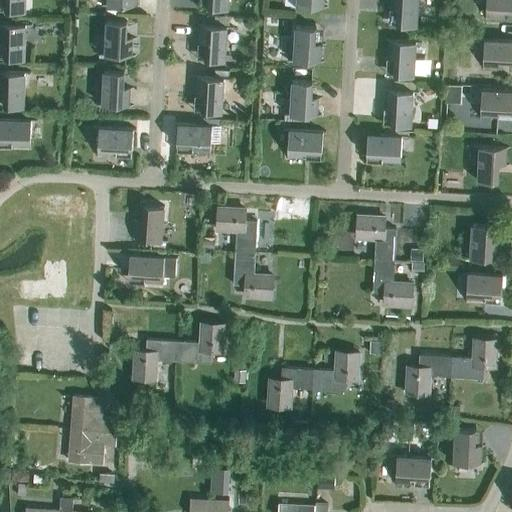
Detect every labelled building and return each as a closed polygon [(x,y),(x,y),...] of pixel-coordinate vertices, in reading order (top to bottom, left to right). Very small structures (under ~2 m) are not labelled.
[(5,0),(5,10),(26,10),(26,0),(5,0)] [(208,0),(208,7),(229,8),(229,0),(208,0)] [(391,0),(391,7),(397,8),(396,24),(417,25),(418,0),(391,0)] [(511,0),(486,0),(486,8),(486,20),(504,21),(504,10),(509,10),(511,10),(511,0)] [(131,55),(132,37),(126,37),(127,20),(106,19),(105,53),(99,53),(99,54),(125,55),(131,55)] [(32,23),(6,23),(0,22),(0,41),(5,41),(4,58),(25,58),(26,24),(32,24),(32,23)] [(207,24),(201,24),(200,42),(206,42),(205,59),(225,60),(227,26),(233,27),(233,26),(207,24)] [(320,61),(321,43),(315,43),(316,26),(295,25),(293,59),(288,59),(288,60),(313,61),(320,61)] [(511,39),(479,38),(479,39),(484,39),(483,58),(483,70),(501,71),(502,60),(506,60),(511,60),(511,39)] [(396,39),(389,39),(388,57),(395,58),(394,74),(414,75),(416,41),(422,42),(422,41),(396,39)] [(129,105),(130,87),(124,87),(124,70),(104,69),(102,103),(96,103),(96,104),(122,105),(129,105)] [(31,71),(5,71),(0,70),(0,89),(4,89),(4,106),(24,106),(25,72),(31,72),(31,71)] [(204,76),(197,75),(196,94),(202,94),(201,111),(222,112),(224,78),(230,78),(230,77),(204,76)] [(317,115),(318,97),(312,97),(313,80),(292,79),(290,113),(284,113),(284,114),(285,114),(310,115),(311,115),(317,115)] [(511,89),(476,88),(476,89),(482,89),(481,108),(480,120),(498,121),(499,110),(503,110),(511,110),(511,89)] [(393,89),(387,89),(386,107),(392,107),(391,124),(412,125),(413,91),(419,91),(419,90),(393,89)] [(37,120),(37,119),(0,117),(0,138),(12,139),(12,145),(31,145),(32,119),(37,120)] [(218,126),(218,124),(175,122),(175,123),(177,124),(176,143),(193,144),(192,150),(211,151),(212,125),(218,126)] [(136,129),(136,128),(93,125),(93,126),(99,127),(98,152),(116,153),(116,147),(132,148),(134,129),(136,129)] [(326,132),(326,130),(283,128),(283,129),(289,129),(287,155),(305,156),(306,150),(322,151),(323,131),(326,132)] [(408,136),(408,135),(365,133),(365,134),(367,134),(366,153),(383,154),(382,160),(401,161),(402,136),(408,136)] [(510,165),(511,147),(500,146),(474,145),(474,146),(480,146),(478,180),(498,181),(499,169),(499,164),(510,165)] [(71,199),(32,197),(31,213),(55,214),(54,230),(70,231),(71,199)] [(162,239),(164,205),(144,204),(143,220),(132,219),(130,237),(142,238),(142,239),(167,241),(168,239),(162,239)] [(235,250),(255,252),(257,219),(245,218),(245,207),(219,206),(218,228),(236,229),(235,250)] [(375,258),(395,260),(397,227),(384,227),(385,215),(359,214),(357,236),(376,237),(375,258)] [(413,227),(421,227),(421,216),(413,215),(413,227)] [(492,236),(493,224),(472,222),(470,256),(464,256),(464,257),(490,259),(490,258),(501,259),(502,241),(491,240),(492,236)] [(201,249),(214,249),(215,237),(201,236),(201,249)] [(254,273),(255,252),(235,250),(234,283),(246,284),(246,295),(272,296),(273,274),(254,273)] [(201,251),(201,261),(209,261),(209,251),(201,251)] [(174,276),(176,257),(170,257),(170,256),(127,253),(127,254),(130,254),(129,274),(145,275),(144,286),(163,287),(163,275),(174,276)] [(394,281),(395,260),(375,258),(373,291),(385,292),(385,303),(411,304),(412,282),(394,281)] [(424,269),(424,261),(413,260),(413,268),(424,269)] [(59,267),(44,267),(43,283),(19,281),(18,297),(58,299),(59,267)] [(506,275),(506,274),(463,271),(462,272),(468,272),(467,291),(466,303),(484,304),(485,293),(489,293),(489,294),(502,294),(503,275),(506,275)] [(180,339),(179,359),(211,361),(212,349),(223,349),(224,323),(202,322),(201,341),(180,339)] [(179,359),(180,339),(147,338),(147,350),(135,349),(134,376),(156,377),(157,358),(179,359)] [(452,355),(451,375),(484,377),(484,364),(495,365),(497,339),(475,338),(474,356),(452,355)] [(380,340),(371,340),(371,351),(380,352),(380,340)] [(314,368),(313,388),(345,390),(346,377),(357,378),(358,352),(336,351),(335,369),(314,368)] [(451,375),(452,355),(420,353),(419,366),(408,365),(407,391),(429,392),(430,374),(451,375)] [(313,388),(314,368),(281,366),(281,379),(270,378),(268,404),(291,406),(292,387),(313,388)] [(234,380),(244,381),(245,369),(235,368),(234,380)] [(72,427),(117,430),(118,415),(103,414),(104,397),(74,394),(72,427)] [(387,400),(386,411),(395,411),(396,400),(387,400)] [(448,417),(459,418),(461,405),(449,404),(448,417)] [(393,423),(384,423),(383,433),(393,433),(393,423)] [(485,463),(486,445),(475,444),(475,440),(476,428),(456,427),(456,424),(455,424),(453,468),(454,468),(455,462),(474,463),(485,463)] [(116,444),(117,430),(72,427),(69,460),(103,462),(105,443),(116,444)] [(434,458),(435,456),(391,454),(391,455),(397,455),(396,474),(395,486),(414,487),(414,476),(418,476),(431,477),(432,457),(434,458)] [(192,474),(192,458),(160,458),(160,474),(192,474)] [(212,466),(210,490),(224,490),(225,466),(212,466)] [(100,472),(100,480),(113,481),(114,473),(100,472)] [(34,473),(34,481),(47,482),(48,475),(34,473)] [(334,475),(319,474),(319,485),(334,486),(334,475)] [(18,494),(25,495),(26,482),(19,482),(18,494)] [(209,511),(210,496),(190,495),(189,511),(209,511)] [(210,496),(209,511),(229,511),(230,497),(210,496)] [(59,510),(58,511),(91,511),(92,511),(70,510),(70,499),(60,499),(59,510)] [(326,511),(327,501),(316,501),(315,504),(315,511),(326,511)] [(278,502),(277,511),(315,511),(315,504),(278,502)]
